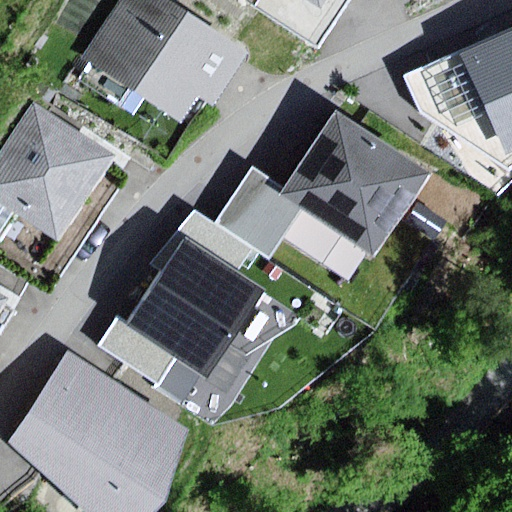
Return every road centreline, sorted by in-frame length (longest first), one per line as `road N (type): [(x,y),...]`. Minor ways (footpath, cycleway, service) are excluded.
road 1 (residential): [(496,0),(337,69),(215,146),(107,249),(0,392)]
road 2 (track): [(511,362),(475,408),(349,511)]
